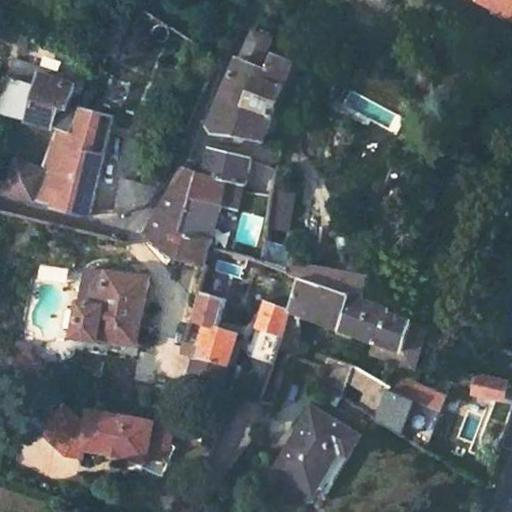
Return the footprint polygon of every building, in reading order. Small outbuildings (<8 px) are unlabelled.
[(511,0),(482,0),(482,3),(511,18),(511,0)] [(117,60),(137,7),(128,2),(108,56),(117,60)] [(258,67),(273,39),(253,31),(239,59),(258,67)] [(264,143),(295,64),(275,54),(268,70),(258,67),(239,59),(207,134),(250,138),(264,143)] [(2,113),(60,130),(44,170),(16,162),(7,195),(7,196),(55,207),(86,117),(72,113),(77,90),(39,76),(35,88),(10,81),(2,113)] [(88,216),(118,121),(89,112),(86,117),(55,207),(53,210),(88,216)] [(208,249),(219,204),(235,208),(243,185),(247,185),(251,159),(211,151),(203,176),(198,175),(181,241),(208,249)] [(170,256),(203,266),(208,249),(181,241),(198,175),(183,170),(146,235),(170,256)] [(124,182),(115,213),(124,214),(143,205),(148,200),(154,193),(157,186),(124,182)] [(293,230),(294,192),(276,192),(275,229),(293,230)] [(258,234),(250,261),(263,265),(270,243),(267,242),(268,237),(258,234)] [(372,279),(291,264),(287,273),(304,279),(364,300),(372,279)] [(88,270),(76,335),(138,345),(150,277),(88,270)] [(304,321),(376,344),(372,354),(416,366),(427,331),(411,327),(412,322),(388,316),(389,312),(363,303),(364,300),(304,279),(292,310),(290,317),(304,321)] [(292,310),(267,303),(247,354),(273,362),(286,329),(290,317),(292,310)] [(299,332),(304,321),(290,317),(286,329),(299,332)] [(237,333),(191,324),(181,356),(226,366),(237,333)] [(511,352),(485,345),(479,371),(511,379),(511,352)] [(399,427),(416,383),(403,378),(396,396),(388,393),(390,388),(352,366),(329,358),(327,360),(325,371),(316,386),(337,399),(338,398),(376,419),(399,427)] [(505,380),(474,373),(471,392),(501,398),(505,380)] [(292,438),(273,469),(312,494),(338,452),(346,457),(358,437),(305,405),(286,435),(292,438)] [(64,411),(40,435),(68,455),(84,459),(85,450),(111,455),(112,450),(122,452),(121,457),(148,463),(152,448),(170,451),(174,430),(155,427),(156,426),(102,415),(92,413),(89,427),(84,425),(64,411)] [(148,463),(167,466),(170,451),(152,448),(148,463)]
